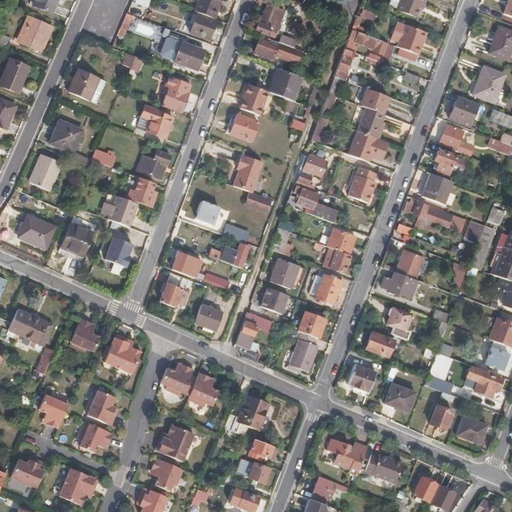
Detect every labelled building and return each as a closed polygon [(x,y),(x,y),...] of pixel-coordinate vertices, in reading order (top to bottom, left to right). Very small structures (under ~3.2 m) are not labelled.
[(52,16),(58,0),(34,0),(31,6),(52,16)] [(132,0),(129,10),(142,16),(149,0),(132,0)] [(211,18),(217,0),(197,0),(193,11),(211,18)] [(278,8),(281,1),(277,0),(257,0),(258,1),(267,4),(278,8)] [(418,9),(420,3),(423,4),(424,0),(393,0),(399,2),(395,12),(415,19),(418,9)] [(511,17),(511,0),(507,0),(503,15),(511,17)] [(273,38),(280,22),(277,22),(273,20),(276,12),(279,13),(280,9),(278,8),(267,4),(260,23),(258,23),(254,31),(273,38)] [(374,20),(376,14),(363,8),(361,15),(374,20)] [(280,22),(284,11),(280,9),(279,13),(276,12),(273,20),(277,22),(280,22)] [(123,37),(131,18),(134,19),(135,16),(126,12),(117,35),(123,37)] [(208,39),(215,21),(196,13),(189,32),(208,39)] [(362,18),(357,16),(351,30),(358,33),(368,36),(370,30),(359,26),(362,18)] [(38,51),(44,36),(48,38),(52,28),(27,17),(23,27),(27,29),(20,44),(38,51)] [(418,46),(423,31),(394,20),(387,38),(397,42),(395,47),(404,50),(417,55),(420,46),(418,46)] [(20,44),(27,29),(23,27),(16,42),(20,44)] [(508,61),(511,49),(511,32),(498,28),(488,53),(508,61)] [(355,41),(358,33),(351,30),(349,39),(355,41)] [(368,36),(358,33),(355,41),(355,43),(374,49),(373,52),(383,56),(388,44),(368,36)] [(0,46),(7,49),(11,40),(0,35),(0,46)] [(41,53),(48,38),(44,36),(38,51),(41,53)] [(303,52),(291,48),(279,43),(262,37),(261,40),(259,40),(254,53),(274,61),(275,56),(298,65),(303,52)] [(197,70),(204,51),(180,41),(180,42),(167,38),(165,39),(160,52),(161,55),(173,59),(173,60),(175,61),(184,65),(197,70)] [(291,48),(293,43),(281,38),(279,43),(291,48)] [(346,71),(349,61),(352,62),(355,54),(344,50),(341,59),(334,77),(338,79),(344,81),(348,73),(346,71)] [(417,55),(404,50),(401,57),(414,61),(417,55)] [(135,71),(140,58),(134,56),(129,69),(135,71)] [(379,63),(366,58),(365,61),(378,66),(379,63)] [(0,88),(17,96),(28,69),(8,60),(0,79),(0,88)] [(277,95),(285,72),(261,63),(253,87),(267,92),(277,95)] [(492,105),(503,76),(483,68),(477,84),(479,85),(474,98),(492,105)] [(86,102),(97,80),(77,71),(67,93),(86,102)] [(417,85),(420,78),(406,73),(404,80),(417,85)] [(189,94),(187,93),(190,84),(169,76),(165,85),(169,87),(162,105),(182,112),(186,101),(187,101),(189,94)] [(332,95),(338,79),(334,77),(328,93),(332,95)] [(259,116),(267,92),(253,87),(247,85),(242,96),(244,97),(241,109),(259,116)] [(384,115),(390,98),(370,91),(364,107),(366,108),(384,115)] [(477,104),(457,96),(455,101),(476,109),(477,104)] [(0,128),(5,131),(14,108),(0,101),(0,128)] [(469,126),(476,109),(455,101),(449,119),(469,126)] [(165,139),(173,118),(163,115),(164,113),(145,105),(137,126),(138,127),(165,139)] [(377,139),(385,115),(384,115),(366,108),(357,132),(377,139)] [(510,128),(511,120),(511,117),(492,110),(488,120),(510,128)] [(251,141),(258,123),(236,115),(229,133),(251,141)] [(320,145),(329,121),(319,117),(310,141),(318,143),(320,145)] [(292,121),(291,127),(303,129),(304,123),(292,121)] [(79,133),(57,123),(48,146),(68,154),(66,159),(87,168),(90,161),(71,153),(79,133)] [(473,146),(459,141),(462,131),(446,125),(443,133),(442,135),(439,143),(456,149),(455,151),(462,154),(469,156),(473,146)] [(382,159),(388,143),(377,139),(357,132),(349,152),(369,160),(371,155),(382,159)] [(511,153),(511,145),(503,142),(491,138),(488,145),(511,154),(511,153)] [(316,149),(318,143),(310,141),(308,146),(316,149)] [(117,169),(121,158),(95,148),(91,159),(117,169)] [(159,178),(164,164),(167,165),(171,156),(157,150),(154,159),(146,156),(140,171),(159,178)] [(449,174),(455,157),(437,151),(434,159),(437,160),(434,169),(449,174)] [(252,193),(263,163),(241,155),(239,164),(241,165),(239,170),(233,186),(250,192),(252,193)] [(321,176),(327,162),(309,155),(308,157),(305,156),(298,173),(295,182),(308,187),(312,177),(309,176),(311,172),(321,176)] [(48,193),(60,165),(41,156),(28,184),(48,193)] [(81,175),(84,169),(70,163),(67,169),(81,175)] [(371,188),(374,181),(376,173),(359,167),(349,195),(368,202),(373,189),(371,188)] [(443,205),(451,182),(430,174),(421,197),(443,205)] [(151,207),(157,191),(153,189),(155,184),(139,177),(134,189),(130,187),(126,197),(151,207)] [(86,190),(89,185),(81,181),(79,187),(86,190)] [(315,202),(318,195),(302,189),(299,198),(290,195),(287,205),(296,209),(305,212),(333,222),(337,211),(315,202)] [(268,212),(272,200),(252,193),(250,192),(245,204),(268,212)] [(129,227),(138,204),(118,196),(109,219),(112,221),(129,227)] [(212,225),(218,207),(201,201),(195,218),(212,225)] [(460,231),(464,219),(417,203),(413,214),(420,216),(431,220),(460,231)] [(499,225),(504,212),(492,207),(487,221),(497,224),(499,225)] [(431,220),(420,216),(419,220),(430,224),(431,220)] [(46,249),(54,229),(26,218),(17,240),(30,245),(31,243),(33,243),(46,249)] [(210,230),(212,225),(195,218),(193,224),(210,230)] [(294,224),(282,219),(279,228),(289,232),(291,232),(294,224)] [(479,241),(485,226),(470,221),(464,239),(478,244),(479,241)] [(489,245),(497,224),(487,221),(485,226),(479,241),(489,245)] [(248,231),(226,222),(221,234),(244,242),(248,231)] [(86,256),(95,232),(70,223),(61,246),(86,256)] [(286,241),(289,232),(279,228),(278,228),(275,237),(286,241)] [(349,254),(356,237),(334,228),(327,246),(331,248),(336,250),(337,250),(349,254)] [(511,255),(511,230),(510,229),(501,251),(511,255)] [(129,260),(128,256),(132,244),(113,237),(105,260),(124,267),(127,265),(129,260)] [(290,255),(294,244),(286,241),(275,237),(271,248),(290,255)] [(484,258),(489,247),(489,245),(479,241),(478,244),(474,254),(484,258)] [(321,250),(323,245),(316,242),(314,247),(321,250)] [(243,266),(249,248),(239,244),(238,250),(227,246),(224,248),(222,252),(210,248),(207,256),(245,270),(246,267),(243,266)] [(344,273),(350,256),(337,251),(337,250),(336,250),(331,248),(325,263),(328,264),(327,267),(344,273)] [(416,280),(425,257),(405,249),(396,272),(416,280)] [(511,280),(511,255),(501,251),(493,274),(500,276),(511,280)] [(195,278),(201,261),(178,252),(171,270),(195,278)] [(291,290),(299,266),(279,259),(270,282),(291,290)] [(460,286),(467,268),(455,264),(452,272),(457,274),(453,284),(460,286)] [(475,276),(478,268),(470,265),(469,268),(467,273),(475,276)] [(333,304),(343,276),(322,268),(319,277),(323,278),(316,297),(333,304)] [(410,297),(417,280),(416,280),(396,272),(394,271),(392,278),(385,275),(381,286),(410,297)] [(189,295),(191,290),(188,288),(191,280),(171,273),(169,280),(167,281),(166,282),(165,284),(162,289),(164,291),(162,299),(176,305),(178,301),(186,304),(189,295)] [(230,282),(208,274),(205,282),(227,290),(230,282)] [(511,307),(511,280),(500,276),(497,285),(508,289),(506,297),(504,302),(503,304),(511,307)] [(289,295),(267,288),(261,305),(282,313),(289,295)] [(217,330),(223,311),(203,303),(196,322),(217,330)] [(403,330),(409,314),(393,307),(387,324),(394,326),(391,333),(405,338),(407,331),(403,330)] [(448,323),(451,315),(435,309),(432,317),(448,324),(448,323)] [(15,331),(22,313),(14,310),(3,336),(11,339),(13,334),(15,331)] [(253,323),(256,315),(247,311),(244,320),(253,323)] [(36,344),(45,322),(22,313),(15,331),(13,334),(36,344)] [(318,339),(325,320),(305,313),(298,331),(300,332),(315,337),(318,339)] [(268,333),(272,321),(256,315),(253,323),(257,325),(256,328),(268,333)] [(510,346),(511,341),(511,322),(496,316),(488,338),(494,340),(510,346)] [(97,337),(91,335),(91,333),(88,332),(90,325),(77,319),(66,346),(83,353),(84,350),(91,352),(97,337)] [(244,346),(250,332),(254,334),(256,328),(257,325),(253,323),(244,320),(234,345),(243,355),(257,362),(260,354),(249,348),(244,346)] [(249,348),(254,334),(250,332),(244,346),(249,348)] [(310,365),(317,347),(312,345),(313,342),(315,337),(300,332),(290,357),(310,365)] [(388,357),(394,340),(371,332),(365,348),(388,357)] [(138,352),(129,348),(130,345),(123,342),(125,340),(112,334),(100,362),(128,374),(138,352)] [(502,369),(510,346),(494,340),(485,363),(502,369)] [(49,363),(53,353),(45,349),(42,357),(41,357),(37,365),(45,368),(47,363),(49,363)] [(445,380),(453,358),(437,352),(429,374),(445,380)] [(180,394),(192,368),(179,362),(176,369),(173,368),(172,370),(165,367),(161,375),(159,381),(166,385),(164,388),(178,394),(180,394)] [(370,390),(377,370),(355,362),(348,381),(354,384),(370,390)] [(498,389),(502,379),(469,367),(466,376),(478,380),(474,390),(491,397),(495,388),(498,389)] [(216,391),(210,388),(211,387),(207,386),(210,379),(197,373),(187,394),(185,400),(202,407),(204,403),(210,406),(216,391)] [(444,392),(448,382),(445,380),(429,374),(427,379),(425,385),(444,392)] [(408,410),(415,390),(392,381),(384,400),(408,410)] [(236,394),(238,390),(231,386),(229,391),(236,394)] [(110,411),(112,407),(109,406),(112,397),(94,390),(84,416),(100,423),(106,425),(108,426),(113,413),(110,411)] [(62,413),(67,403),(49,395),(48,399),(42,397),(36,411),(42,414),(42,416),(45,418),(43,425),(55,430),(62,413)] [(258,431),(268,405),(247,396),(238,417),(228,413),(223,425),(222,428),(236,433),(240,424),(258,431)] [(445,429),(451,411),(436,405),(430,423),(445,429)] [(482,445),(489,425),(464,416),(456,435),(482,445)] [(104,446),(109,434),(82,422),(75,439),(79,441),(77,447),(91,453),(94,446),(95,447),(97,443),(104,446)] [(181,461),(192,434),(170,425),(166,434),(163,433),(161,439),(158,438),(153,450),(181,461)] [(353,477),(365,448),(352,443),(348,452),(345,451),(347,446),(330,439),(326,451),(334,454),(331,463),(347,470),(345,473),(353,477)] [(267,457),(271,447),(253,440),(247,455),(258,460),(260,455),(267,457)] [(271,460),(276,449),(271,447),(267,457),(271,460)] [(392,486),(400,465),(377,456),(377,458),(369,456),(362,474),(392,486)] [(174,486),(181,469),(154,458),(149,470),(156,473),(154,477),(156,478),(154,485),(168,490),(171,484),(174,486)] [(33,489),(44,465),(31,460),(29,463),(25,461),(24,465),(15,461),(8,479),(16,482),(33,489)] [(262,484),(267,470),(242,460),(236,473),(262,484)] [(89,493),(95,481),(68,469),(56,497),(77,505),(81,496),(84,498),(87,492),(89,493)] [(234,487),(237,480),(224,475),(221,482),(223,483),(234,487)] [(342,493),(344,488),(318,477),(309,501),(326,507),(333,490),(342,493)] [(425,502),(434,486),(419,479),(411,495),(425,502)] [(159,511),(165,497),(147,490),(141,487),(136,501),(139,502),(137,506),(141,508),(139,511),(159,511)] [(444,511),(452,495),(438,488),(437,489),(430,504),(444,511)] [(195,490),(192,498),(198,501),(204,503),(208,495),(195,490)] [(249,511),(251,511),(256,499),(241,493),(236,507),(249,511)] [(407,503),(409,498),(402,495),(400,500),(407,503)] [(195,507),(198,501),(192,498),(189,504),(192,506),(195,507)] [(324,511),(326,507),(309,501),(308,500),(302,511),(324,511)] [(492,511),(480,503),(472,511),(492,511)]
